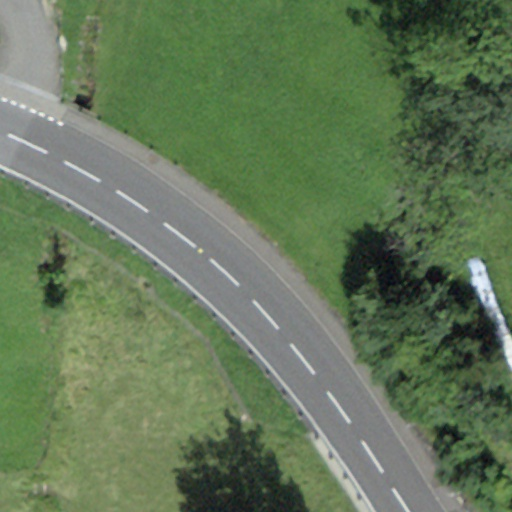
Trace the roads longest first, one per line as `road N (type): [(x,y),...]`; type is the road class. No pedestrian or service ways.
road 1 (primary): [(0,131),(128,196),(224,269),(304,357),(409,511)]
road 2 (track): [(12,0),(23,36),(4,132)]
